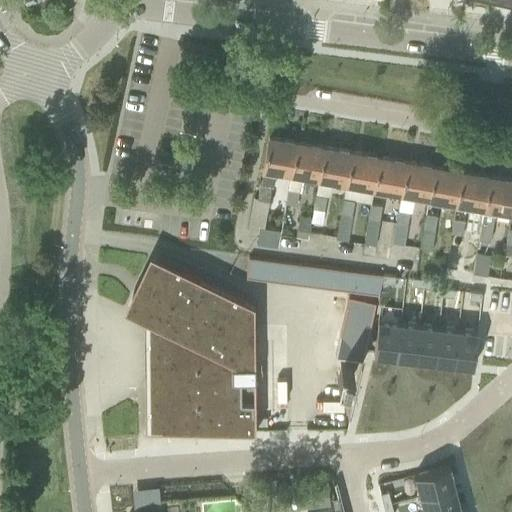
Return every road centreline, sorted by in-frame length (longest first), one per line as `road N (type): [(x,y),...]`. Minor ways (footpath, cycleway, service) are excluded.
road 1 (residential): [(81,478),(409,448),(477,413),(511,373)]
road 2 (unclassified): [(81,478),(69,412),(72,151),(30,78)]
road 3 (residential): [(511,144),(224,95),(237,21)]
road 4 (residential): [(511,55),(237,21)]
